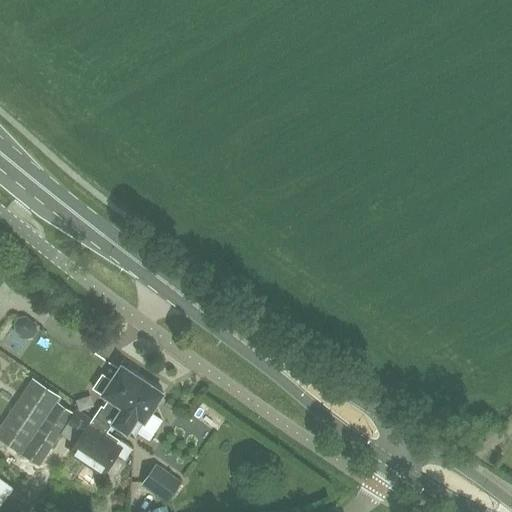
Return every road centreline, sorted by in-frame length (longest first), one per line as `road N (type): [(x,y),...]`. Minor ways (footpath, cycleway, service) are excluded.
road 1 (secondary): [(168,286),(392,465)]
road 2 (secondary): [(411,435),(168,286)]
road 3 (secondary): [(168,286),(0,154)]
road 4 (secondary): [(511,506),(411,435)]
